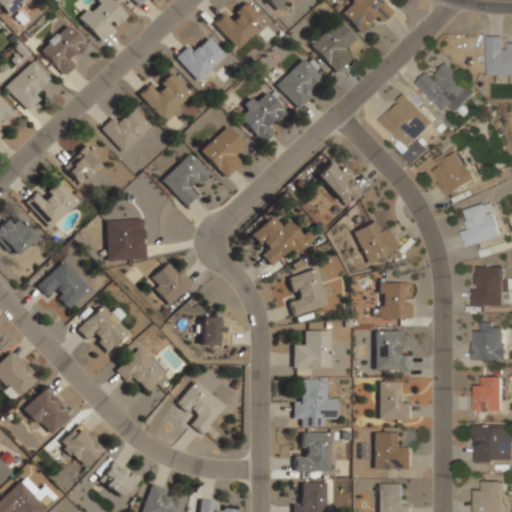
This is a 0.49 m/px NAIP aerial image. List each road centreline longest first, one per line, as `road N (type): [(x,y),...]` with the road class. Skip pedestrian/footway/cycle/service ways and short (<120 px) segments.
road 1 (residential): [(261,511),(261,325),(248,293),(218,259),(216,227),(446,0)]
road 2 (residential): [(440,511),(437,254),(419,209),(344,109)]
road 3 (residential): [(0,283),(163,459),(197,469),(261,467)]
road 4 (residential): [(0,187),(193,0)]
